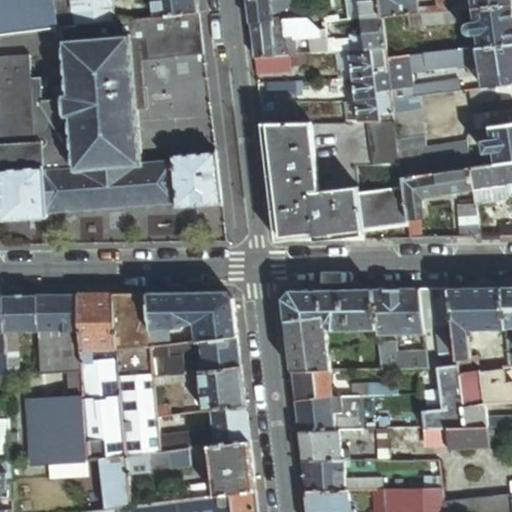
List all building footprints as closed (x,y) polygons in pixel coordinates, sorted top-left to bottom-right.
[(54,0),(0,0),(0,36),(58,30),(54,0)] [(199,14),(197,0),(154,0),(156,19),(199,14)] [(248,0),(250,18),(273,16),(271,0),(248,0)] [(271,0),(273,16),(295,7),(294,0),(271,0)] [(360,0),(347,0),(350,21),(363,20),(360,0)] [(384,17),(381,0),(360,0),(363,20),(384,17)] [(381,0),(384,17),(384,21),(400,19),(420,16),(420,10),(418,0),(381,0)] [(445,0),(438,0),(440,8),(420,10),(420,16),(447,13),(445,0)] [(452,12),(461,11),(474,10),(472,0),(453,0),(452,2),(452,12)] [(511,4),(511,0),(472,0),(474,10),(511,4)] [(511,44),(511,4),(474,10),(476,24),(469,25),(467,26),(465,28),(465,29),(464,34),(467,37),(468,38),(478,38),(479,50),(511,44)] [(463,22),(461,11),(452,12),(447,13),(420,16),(400,19),(401,31),(460,24),(463,22)] [(143,22),(146,50),(201,44),(198,15),(143,22)] [(274,23),(273,16),(250,18),(251,24),(272,23),(274,23)] [(388,51),(384,21),(384,17),(363,20),(365,37),(367,52),(374,52),(388,51)] [(129,22),(116,23),(65,29),(66,42),(131,37),(129,22)] [(326,39),(325,33),(320,33),(310,22),(284,23),(286,37),(295,36),(296,40),(314,39),(326,39)] [(274,35),(272,23),(251,24),(255,58),(276,57),(274,40),(274,35)] [(286,37),(284,23),(277,23),(278,35),(274,35),(274,40),(280,39),(282,57),(289,56),(290,56),(290,48),(286,37)] [(133,37),(131,37),(66,42),(63,42),(67,95),(64,95),(64,99),(66,119),(70,119),(73,169),(143,164),(133,37)] [(367,52),(365,37),(350,37),(350,48),(350,53),(367,52)] [(274,40),(276,57),(282,57),(280,39),(274,40)] [(290,56),(327,54),(326,45),(326,40),(326,39),(314,39),(314,48),(303,49),(302,47),(290,48),(290,56)] [(337,54),(350,53),(350,48),(339,49),(338,44),(333,45),(326,45),(327,54),(337,54)] [(511,86),(511,44),(479,50),(481,67),(484,90),(511,86)] [(481,67),(479,50),(411,59),(413,76),(481,67)] [(391,76),(389,62),(388,51),(374,52),(374,57),(377,78),(391,76)] [(351,59),(350,53),(337,54),(338,71),(341,72),(343,81),(354,80),(351,59)] [(0,57),(0,170),(44,167),(42,143),(35,143),(30,79),(29,56),(0,57)] [(354,80),(377,78),(374,57),(351,59),(354,80)] [(291,59),(265,61),(265,73),(292,72),(291,59)] [(413,76),(411,59),(389,62),(391,76),(393,93),(394,93),(415,90),(414,89),(413,76)] [(393,93),(391,76),(377,78),(379,101),(394,100),(393,93)] [(40,78),(30,79),(35,143),(42,143),(44,167),(44,172),(73,169),(70,119),(66,119),(64,99),(42,101),(40,78)] [(379,101),(377,78),(354,80),(356,102),(379,101)] [(408,101),(423,99),(462,93),(461,82),(414,89),(415,90),(394,93),(396,102),(408,100),(408,101)] [(295,83),(266,84),(267,98),(296,96),(295,83)] [(511,98),(511,86),(484,90),(471,92),(473,104),(511,98)] [(511,98),(473,104),(475,118),(511,112),(511,98)] [(428,137),(423,99),(408,101),(394,103),(397,121),(399,141),(409,140),(428,137)] [(397,121),(394,103),(394,100),(379,101),(382,122),(397,121)] [(359,122),(368,122),(382,122),(379,101),(356,102),(359,122)] [(346,103),(348,123),(359,122),(356,102),(346,103)] [(297,103),(271,105),(272,121),(298,120),(297,103)] [(511,124),(511,112),(475,118),(477,130),(491,128),(511,124)] [(399,141),(397,121),(382,122),(368,122),(375,167),(403,167),(399,141)] [(375,167),(368,122),(359,122),(348,123),(312,124),(322,192),(360,188),(357,168),(375,167)] [(322,192),(312,124),(263,125),(277,241),(367,240),(365,230),(360,193),(360,188),(322,192)] [(511,124),(491,128),(493,141),(483,143),(485,154),(494,153),(496,165),(511,163),(511,124)] [(429,150),(428,137),(409,140),(399,141),(403,167),(404,179),(415,178),(437,174),(443,174),(440,148),(429,150)] [(470,160),(468,145),(440,148),(443,174),(472,169),(477,168),(473,165),(470,160)] [(222,205),(216,154),(173,157),(173,162),(176,203),(176,208),(222,205)] [(173,162),(143,164),(73,169),(44,172),(47,213),(176,203),(173,162)] [(511,163),(496,165),(477,168),(472,169),(475,190),(511,184),(511,163)] [(0,170),(0,202),(1,221),(48,217),(47,213),(44,172),(44,167),(0,170)] [(475,190),(472,169),(443,174),(437,174),(440,195),(475,190)] [(437,174),(415,178),(404,179),(405,187),(409,220),(422,218),(426,218),(424,197),(440,195),(437,174)] [(511,184),(475,190),(477,205),(507,200),(511,194),(511,184)] [(360,193),(365,230),(410,224),(409,220),(405,187),(360,193)] [(481,238),(477,212),(464,212),(466,239),(481,238)] [(422,218),(409,220),(410,224),(412,239),(424,239),(422,218)] [(511,226),(498,227),(499,238),(511,237),(511,226)] [(511,287),(503,288),(507,330),(511,329),(511,287)] [(507,330),(503,288),(450,289),(454,325),(455,332),(458,359),(477,357),(475,335),(470,331),(507,330)] [(454,325),(450,289),(419,290),(424,328),(432,327),(433,333),(434,333),(435,339),(444,338),(444,333),(443,326),(454,325)] [(379,331),(373,290),(290,291),(284,300),(292,371),(330,371),(331,371),(327,329),(334,332),(379,331)] [(424,328),(419,290),(373,290),(379,331),(379,335),(425,335),(424,328)] [(225,293),(150,294),(153,330),(162,329),(171,328),(196,324),(198,342),(203,341),(238,337),(234,299),(225,293)] [(118,346),(115,294),(79,295),(82,348),(118,346)] [(153,330),(150,294),(115,294),(118,346),(122,396),(157,393),(157,384),(157,380),(156,379),(154,347),(153,330)] [(40,334),(38,295),(4,296),(6,334),(13,334),(40,334)] [(83,373),(82,348),(79,295),(38,295),(40,334),(42,375),(83,373)] [(455,332),(454,325),(443,326),(444,333),(455,332)] [(171,328),(162,329),(163,346),(171,345),(172,345),(171,328)] [(154,347),(163,346),(162,329),(153,330),(154,347)] [(459,366),(458,359),(455,332),(444,333),(444,338),(447,363),(448,367),(459,366)] [(242,367),(238,337),(203,341),(203,354),(204,360),(205,365),(205,370),(205,372),(242,367)] [(380,338),(382,356),(392,356),(390,341),(385,337),(380,338)] [(172,345),(171,345),(172,358),(199,354),(203,354),(203,341),(198,342),(172,345)] [(7,355),(8,373),(18,373),(18,342),(13,343),(6,343),(7,355)] [(171,345),(163,346),(154,347),(156,379),(173,376),(172,374),(172,368),(172,358),(171,345)] [(101,460),(126,457),(122,396),(118,346),(82,348),(83,373),(85,396),(88,462),(101,460)] [(418,359),(418,370),(429,370),(426,348),(417,350),(418,359)] [(0,420),(10,420),(8,373),(7,355),(0,355),(0,420)] [(383,370),(394,370),(393,364),(392,356),(382,356),(383,370)] [(481,370),(482,370),(481,357),(477,357),(458,359),(459,366),(460,373),(481,370)] [(418,359),(393,364),(394,370),(418,370),(418,359)] [(172,374),(205,370),(205,365),(172,368),(172,374)] [(464,408),(460,373),(459,366),(448,367),(439,369),(444,409),(447,428),(448,428),(467,428),(464,408)] [(247,406),(242,367),(205,372),(201,372),(201,374),(201,378),(204,406),(173,410),(174,415),(212,410),(247,406)] [(485,405),(511,404),(511,383),(508,384),(506,369),(483,372),(481,372),(485,405)] [(481,372),(481,370),(460,373),(464,408),(485,405),(481,372)] [(332,396),(330,371),(292,371),(296,402),(332,397),(332,396)] [(398,384),(353,386),(354,389),(347,388),(347,396),(399,395),(398,384)] [(159,407),(157,393),(122,396),(126,457),(148,454),(162,453),(159,418),(159,407)] [(88,462),(85,396),(29,399),(32,465),(88,462)] [(342,396),(332,396),(332,397),(334,407),(343,406),(342,396)] [(334,407),(332,397),(296,402),(299,431),(336,430),(335,421),(334,407)] [(343,406),(334,407),(335,421),(344,420),(361,418),(359,404),(343,406)] [(173,405),(159,407),(159,418),(174,415),(173,410),(173,405)] [(485,405),(464,408),(467,428),(488,428),(487,426),(486,417),(485,405)] [(251,442),(247,406),(212,410),(215,436),(217,446),(251,442)] [(426,429),(440,429),(447,428),(444,409),(424,412),(426,429)] [(511,416),(486,417),(487,426),(511,425),(511,416)] [(0,462),(12,462),(10,420),(0,420),(0,462)] [(344,420),(335,421),(336,430),(340,430),(345,430),(344,420)] [(488,428),(467,428),(448,428),(448,436),(449,448),(488,448),(488,428)] [(343,461),(340,430),(336,430),(299,431),(303,461),(343,461)] [(378,450),(389,450),(389,431),(378,431),(378,450)] [(200,438),(201,448),(209,447),(217,446),(215,436),(200,438)] [(257,492),(251,442),(217,446),(209,447),(215,497),(230,495),(257,492)] [(191,449),(162,453),(148,454),(150,471),(193,465),(191,449)] [(378,461),(391,461),(391,450),(389,450),(378,450),(378,461)] [(150,471),(148,454),(126,457),(128,473),(150,471)] [(128,473),(126,457),(101,460),(106,510),(120,508),(132,507),(128,473)] [(346,480),(345,461),(343,461),(303,461),(306,492),(346,491),(346,480)] [(13,476),(12,462),(0,462),(0,481),(6,482),(5,477),(13,476)] [(348,491),(382,491),(382,480),(346,480),(346,491),(348,491)] [(0,500),(14,500),(13,487),(6,487),(6,482),(0,481),(0,500)] [(349,511),(348,491),(346,491),(306,492),(308,511),(349,511)] [(446,511),(445,503),(443,491),(382,491),(348,491),(349,511),(446,511)] [(259,511),(257,492),(230,495),(232,511),(259,511)] [(232,511),(230,495),(215,497),(132,507),(120,508),(120,511),(232,511)] [(511,511),(511,498),(511,495),(445,503),(446,511),(511,511)]
